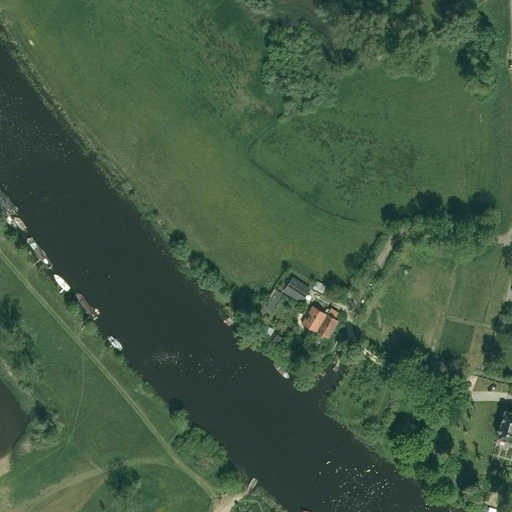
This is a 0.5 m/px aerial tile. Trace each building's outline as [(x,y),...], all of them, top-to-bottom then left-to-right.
[(309,288),(293,278),(287,288),(303,298),(309,288)] [(327,286),(316,281),(313,289),(323,294),(327,286)] [(282,295),(276,291),(265,306),(271,310),(282,295)] [(305,302),(300,306),(305,311),(309,307),(305,302)] [(316,333),(327,314),(313,306),(302,324),(316,333)] [(328,337),(338,321),(335,319),(338,315),(330,310),(327,314),(316,333),(317,333),(318,331),(328,337)] [(501,314),(496,327),(503,329),(507,317),(501,314)] [(511,413),(505,411),(498,438),(511,442),(511,413)] [(505,460),(511,462),(511,445),(496,442),(491,461),(495,462),(498,452),(506,455),(505,460)]
